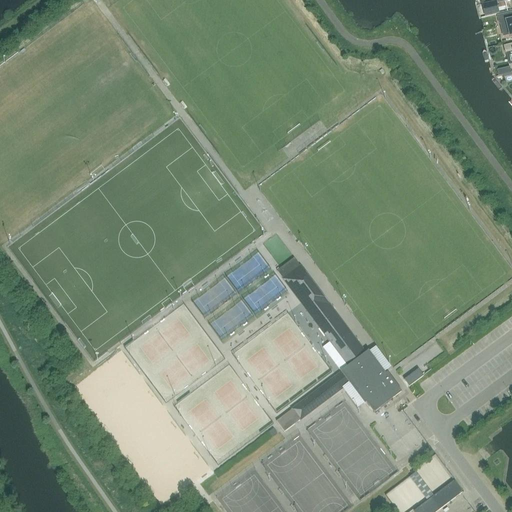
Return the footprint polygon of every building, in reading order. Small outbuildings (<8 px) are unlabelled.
[(500,24),(506,23),(509,36),(510,36),(509,36),(510,37),(511,37),(511,36),(511,12),(497,17),(499,24),(500,24)] [(295,260),(278,273),(283,280),(300,267),(295,260)] [(292,273),(283,280),(289,288),(291,287),(293,290),(292,291),(303,306),(305,305),(307,308),(306,310),(317,325),(319,324),(321,327),(320,328),(334,347),(348,366),(341,372),(341,373),(349,384),(364,403),(365,404),(366,403),(370,408),(374,413),(383,407),(381,405),(389,399),(392,399),(395,398),(398,395),(402,392),(395,383),(388,373),(386,374),(382,369),(377,362),(369,351),(365,354),(364,355),(362,353),(361,351),(362,350),(356,341),(350,333),(349,335),(348,333),(347,332),(347,331),(348,331),(343,323),(337,316),(335,317),(334,315),(333,314),(334,312),(331,308),(328,304),(321,304),(314,303),(306,292),(298,281),(299,274),(300,268),(301,267),(300,267),(292,273)] [(426,359),(402,377),(409,387),(433,369),(426,359)] [(337,376),(276,422),(285,432),(312,412),(310,410),(314,408),(315,409),(343,389),(345,387),(337,376)] [(454,482),(420,507),(424,511),(437,511),(461,494),(462,493),(454,482)]
